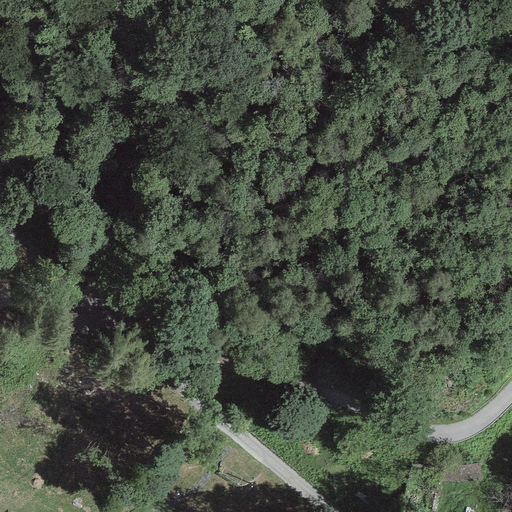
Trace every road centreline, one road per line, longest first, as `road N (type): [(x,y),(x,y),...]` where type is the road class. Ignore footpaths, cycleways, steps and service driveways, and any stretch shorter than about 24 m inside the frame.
road 1 (residential): [(511,392),(469,427),(416,431),(222,360),(133,314),(95,314)]
road 2 (residential): [(95,314),(330,511)]
road 3 (residential): [(0,223),(95,314)]
